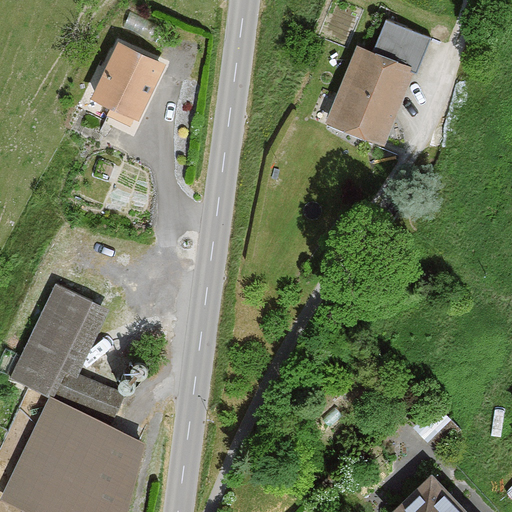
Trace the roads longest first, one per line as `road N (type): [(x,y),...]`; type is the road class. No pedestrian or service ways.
road 1 (tertiary): [(243,0),(178,511)]
road 2 (residential): [(209,511),(265,385),(445,90)]
